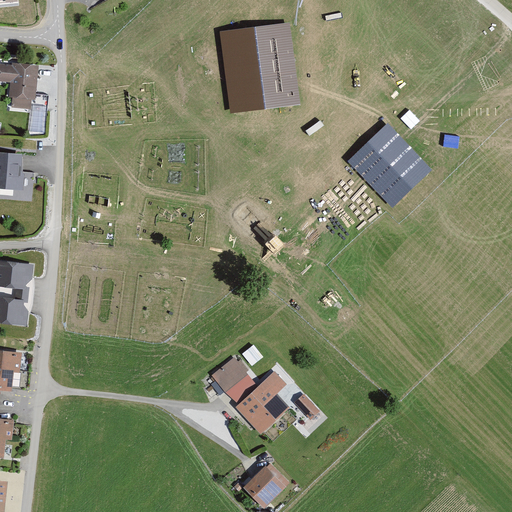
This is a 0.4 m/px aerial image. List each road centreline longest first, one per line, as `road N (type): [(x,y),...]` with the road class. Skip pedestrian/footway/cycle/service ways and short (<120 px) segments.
road 1 (unclassified): [(37,389),(64,104),(53,35)]
road 2 (residential): [(37,389),(174,405)]
road 3 (unclassified): [(26,511),(37,389)]
